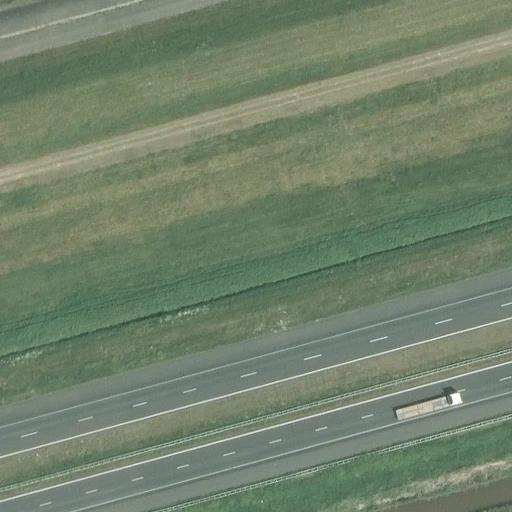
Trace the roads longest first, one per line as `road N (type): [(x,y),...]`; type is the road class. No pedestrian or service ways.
road 1 (track): [(0,178),(511,37)]
road 2 (motorway): [(511,304),(0,443)]
road 3 (motorway): [(23,511),(511,378)]
